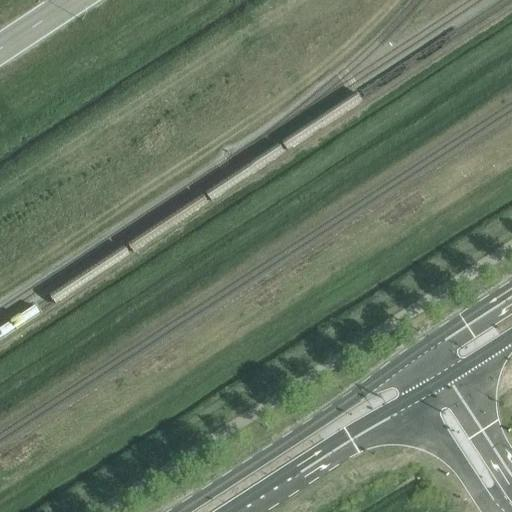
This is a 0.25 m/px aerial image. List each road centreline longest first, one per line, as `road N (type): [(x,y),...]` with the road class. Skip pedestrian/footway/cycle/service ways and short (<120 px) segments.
road 1 (tertiary): [(411,356),(178,511)]
road 2 (tertiary): [(228,511),(415,394)]
road 3 (unclassified): [(415,394),(478,493),(508,511)]
road 4 (tertiary): [(511,291),(411,356)]
